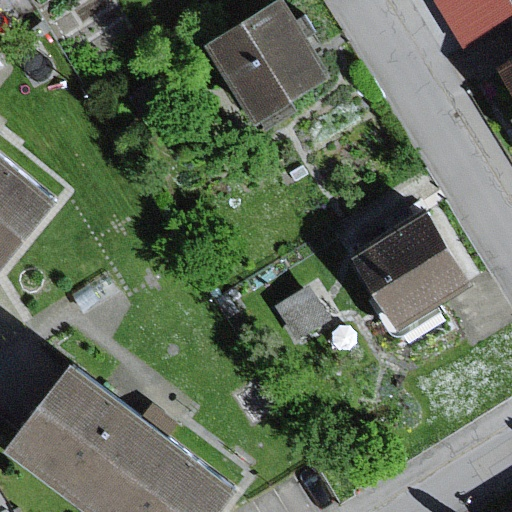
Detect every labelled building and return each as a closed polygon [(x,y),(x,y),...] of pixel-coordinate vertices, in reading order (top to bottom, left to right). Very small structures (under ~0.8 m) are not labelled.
[(272,0),(264,0),(196,42),(254,135),(293,111),(282,92),(317,71),(272,0)] [(484,0),(414,0),(447,53),(498,22),(484,0)] [(511,49),(492,62),(511,95),(511,49)] [(148,81),(125,95),(143,125),(165,111),(148,81)] [(0,269),(53,197),(0,157),(0,269)] [(418,207),(345,252),(389,324),(462,279),(418,207)] [(108,275),(74,297),(82,310),(116,288),(108,275)] [(304,284),(269,305),(290,338),(324,317),(304,284)] [(148,425),(67,364),(4,451),(87,511),(214,511),(232,488),(148,425)]
